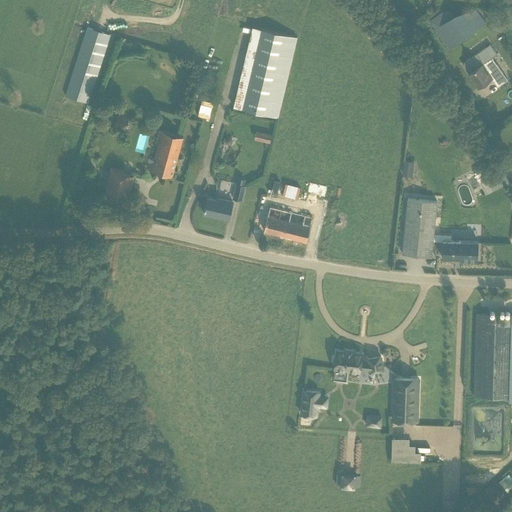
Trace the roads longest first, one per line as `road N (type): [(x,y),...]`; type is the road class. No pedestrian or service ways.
road 1 (unclassified): [(511,284),(385,277),(156,231),(0,232)]
road 2 (residential): [(511,168),(378,0)]
